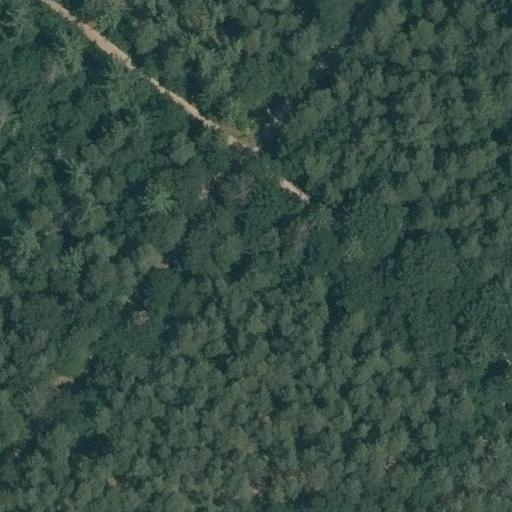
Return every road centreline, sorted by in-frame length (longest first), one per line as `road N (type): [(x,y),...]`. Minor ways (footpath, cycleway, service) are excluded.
road 1 (track): [(0,477),(370,0)]
road 2 (track): [(511,366),(42,0)]
